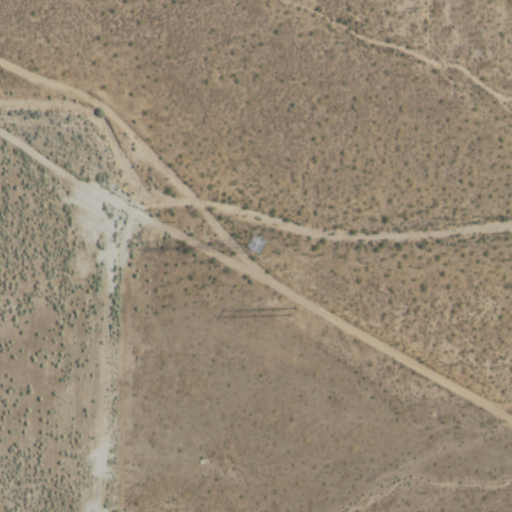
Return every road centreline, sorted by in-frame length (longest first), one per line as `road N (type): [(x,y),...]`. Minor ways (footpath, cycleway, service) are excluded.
road 1 (track): [(0,59),(99,104),(269,281)]
road 2 (track): [(0,133),(269,281)]
road 3 (track): [(269,281),(511,418)]
